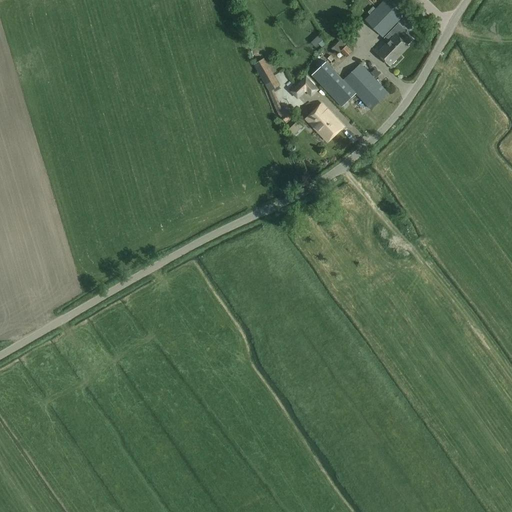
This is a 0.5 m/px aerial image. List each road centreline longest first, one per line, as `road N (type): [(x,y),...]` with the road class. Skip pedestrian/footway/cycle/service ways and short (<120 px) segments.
road 1 (unclassified): [(0,352),(344,168),(414,94),(469,0)]
road 2 (track): [(511,379),(344,168)]
